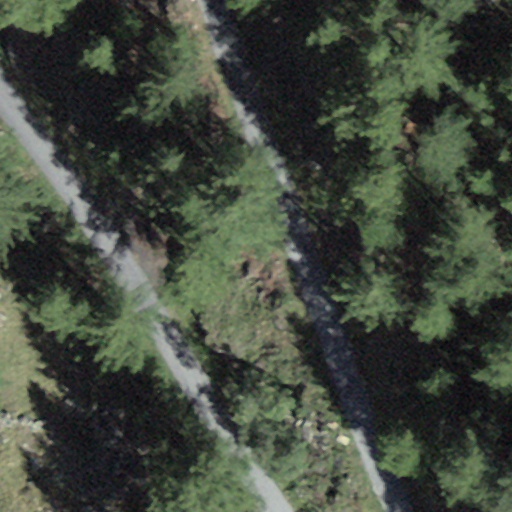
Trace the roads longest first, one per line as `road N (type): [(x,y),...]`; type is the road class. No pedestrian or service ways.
road 1 (track): [(401,511),(215,0)]
road 2 (track): [(0,95),(280,511)]
